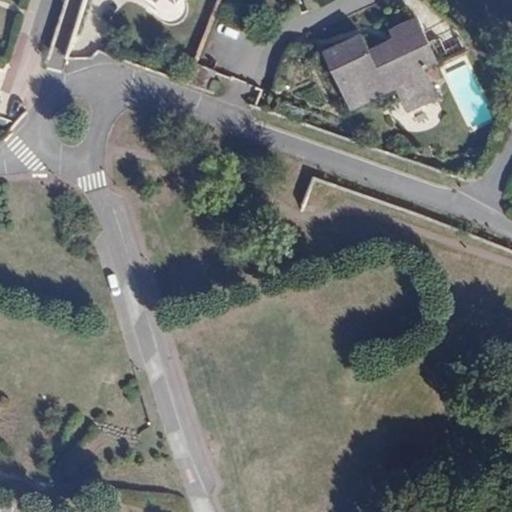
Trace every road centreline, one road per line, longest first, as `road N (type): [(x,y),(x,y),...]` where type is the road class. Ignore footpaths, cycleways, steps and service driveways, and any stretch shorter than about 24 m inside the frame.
road 1 (residential): [(511,226),(132,88),(109,88)]
road 2 (residential): [(87,153),(202,511)]
